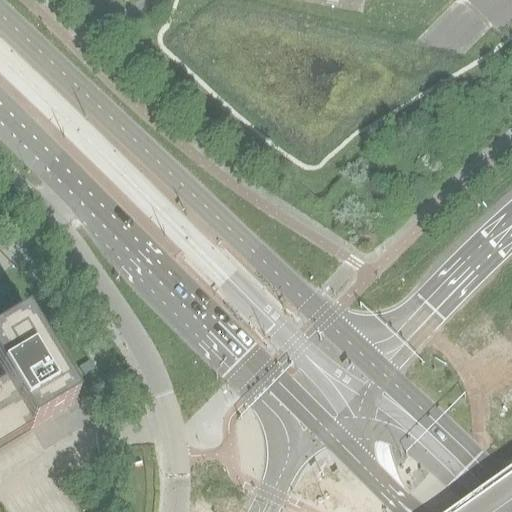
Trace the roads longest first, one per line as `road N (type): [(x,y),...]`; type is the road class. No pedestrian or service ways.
road 1 (secondary): [(374,366),(0,17)]
road 2 (secondary): [(0,105),(317,422)]
road 3 (unclassified): [(176,511),(176,457),(162,397),(129,331),(0,174)]
road 4 (trunk): [(511,225),(374,366)]
road 5 (trunk): [(511,498),(374,366)]
